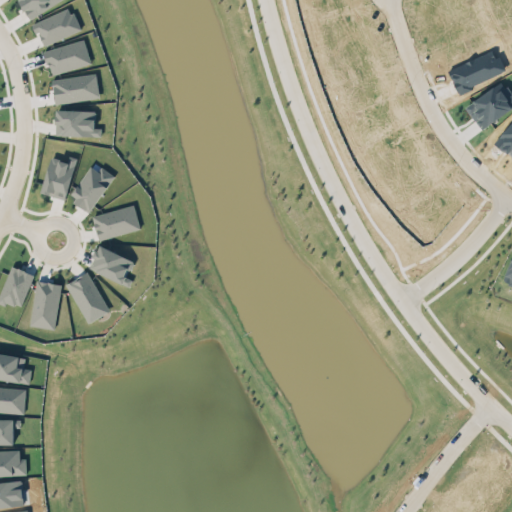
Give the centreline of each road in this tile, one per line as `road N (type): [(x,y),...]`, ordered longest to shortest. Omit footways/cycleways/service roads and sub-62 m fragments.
road 1 (tertiary): [(511,422),(401,298),(352,221),(303,121),(266,0)]
road 2 (residential): [(471,163),(424,98),(390,0)]
road 3 (residential): [(0,208),(18,169),(22,127),(0,36)]
road 4 (residential): [(505,195),(463,250),(401,298)]
road 5 (residential): [(488,400),(407,511)]
